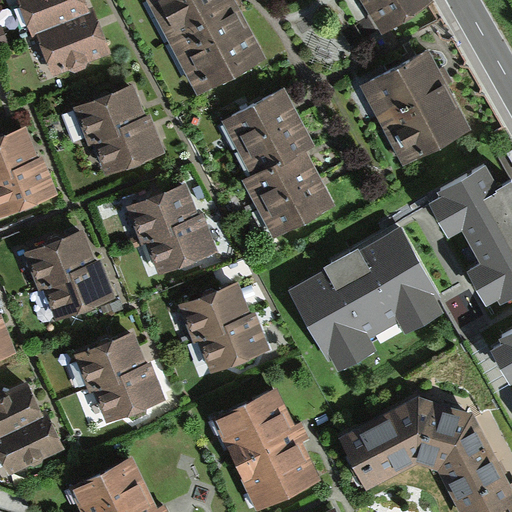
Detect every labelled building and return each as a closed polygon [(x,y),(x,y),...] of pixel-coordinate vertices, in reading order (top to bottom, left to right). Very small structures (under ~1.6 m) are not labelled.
[(89,0),(19,0),(33,33),(38,31),(64,20),(62,15),(91,3),(89,0)] [(148,0),(195,89),(263,53),(235,0),(148,0)] [(366,0),(368,3),(382,26),(424,0),(366,0)] [(88,58),(113,48),(95,2),(91,3),(62,15),(64,20),(38,31),(54,70),(70,64),(77,67),(88,63),(88,58)] [(361,79),(403,157),(471,120),(443,69),(429,42),(361,79)] [(133,76),(74,101),(90,138),(95,136),(120,125),(118,120),(146,108),(133,76)] [(281,79),(221,111),(251,169),(305,141),(312,138),(308,131),(296,107),(281,79)] [(144,152),(165,142),(151,106),(146,108),(118,120),(120,125),(95,136),(108,167),(127,159),(132,161),(141,157),(144,152)] [(26,118),(0,129),(0,172),(13,167),(11,162),(39,150),(26,118)] [(244,173),(275,230),(335,199),(326,180),(312,154),(305,141),(251,169),(244,173)] [(37,193),(58,185),(43,148),(39,150),(11,162),(13,167),(0,172),(0,208),(0,209),(20,201),(25,203),(34,199),(37,193)] [(437,179),(441,185),(430,191),(449,226),(464,217),(481,249),(468,256),(488,293),(496,289),(500,295),(511,287),(511,169),(498,176),(486,153),(437,179)] [(186,175),(127,200),(143,237),(148,235),(173,224),(171,219),(200,207),(186,175)] [(197,251),(218,242),(204,206),(200,207),(171,219),(173,224),(148,235),(161,266),(180,258),(186,260),(194,257),(197,251)] [(83,222),(24,247),(39,284),(44,282),(70,271),(68,266),(96,254),(83,222)] [(400,222),(290,284),(328,351),(334,348),(342,361),(373,343),(368,334),(402,315),(407,322),(444,301),(400,222)] [(94,298),(115,289),(101,252),(96,254),(68,266),(70,271),(44,282),(57,313),(77,305),(82,307),(91,304),(94,298)] [(237,275),(178,300),(193,337),(198,335),(224,324),(221,319),(250,307),(237,275)] [(248,350),(269,341),(254,305),(250,307),(221,319),(224,324),(198,335),(211,366),(230,358),(236,360),(245,356),(248,350)] [(0,350),(16,343),(1,307),(0,307),(0,350)] [(511,318),(499,326),(501,330),(490,337),(510,373),(511,371),(511,318)] [(132,323),(73,348),(88,385),(93,383),(119,372),(117,367),(145,355),(132,323)] [(143,398),(164,390),(149,353),(145,355),(117,367),(119,372),(93,383),(106,414),(126,406),(131,408),(140,404),(143,398)] [(35,376),(0,390),(0,434),(22,425),(20,420),(48,408),(35,376)] [(277,381),(215,411),(258,500),(320,470),(301,430),(277,381)] [(420,388),(340,431),(368,483),(417,457),(438,464),(464,511),(480,511),(506,498),(511,509),(511,477),(473,405),(420,388)] [(46,452),(66,442),(52,407),(48,408),(20,420),(22,425),(0,434),(0,445),(9,467),(28,459),(34,461),(43,458),(46,452)] [(162,511),(133,449),(69,480),(84,511),(82,511),(162,511)] [(307,511),(341,511),(335,499),(307,511)]
